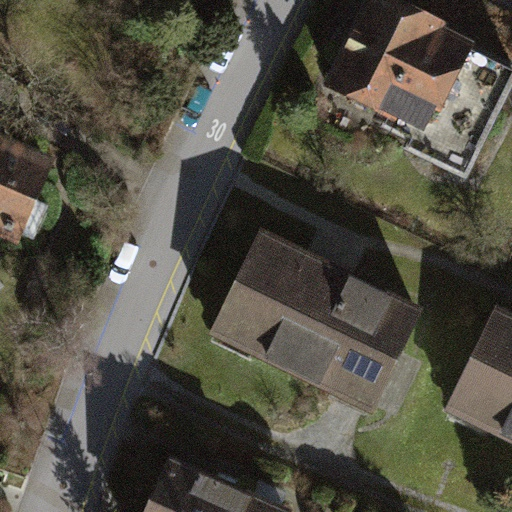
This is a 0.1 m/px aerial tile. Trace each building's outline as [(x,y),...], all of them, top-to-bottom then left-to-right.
[(441,26),(387,0),(372,0),(330,86),(392,117),(387,128),(469,169),(511,83),(511,70),(437,33),(441,26)] [(0,89),(5,78),(0,76),(0,229),(17,237),(19,232),(34,238),(48,207),(33,200),(49,164),(0,142),(0,131),(6,117),(0,114),(0,89)] [(377,404),(421,312),(264,237),(219,328),(377,404)] [(511,317),(501,312),(454,409),(511,436),(511,317)] [(282,511),(171,463),(148,511),(282,511)]
